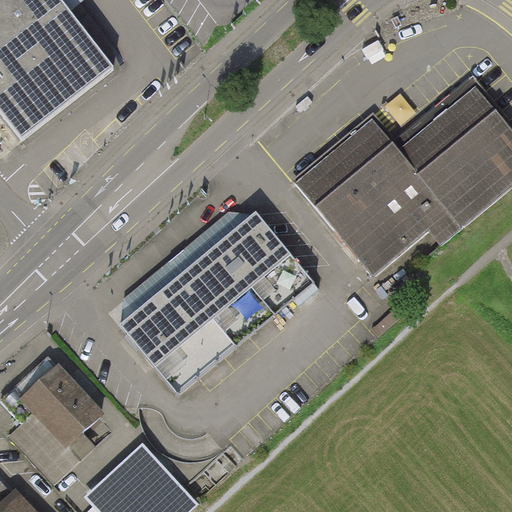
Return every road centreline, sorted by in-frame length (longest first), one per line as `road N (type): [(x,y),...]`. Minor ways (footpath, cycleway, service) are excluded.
road 1 (primary): [(156,171),(227,133),(370,0)]
road 2 (primary): [(299,0),(188,107),(156,171)]
road 3 (primary): [(156,171),(0,313)]
